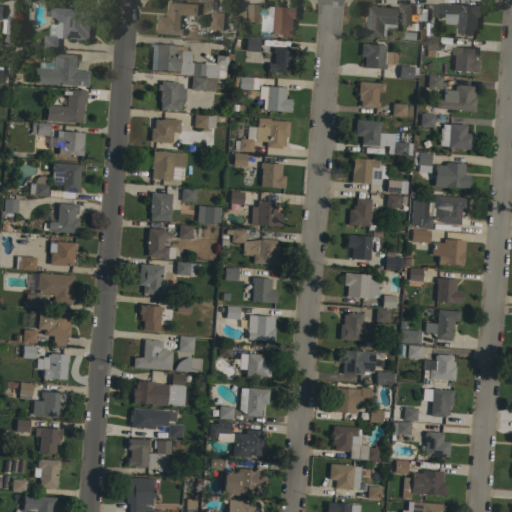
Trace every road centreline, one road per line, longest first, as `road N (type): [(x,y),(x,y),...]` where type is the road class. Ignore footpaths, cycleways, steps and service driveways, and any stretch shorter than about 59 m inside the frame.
road 1 (residential): [(86,511),(130,0)]
road 2 (residential): [(290,511),(327,0)]
road 3 (residential): [(479,511),(511,0)]
